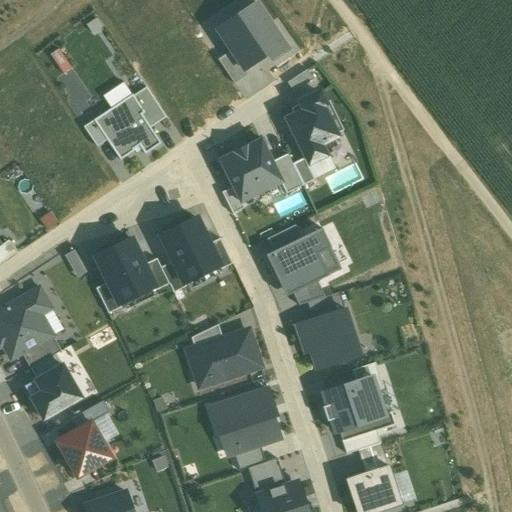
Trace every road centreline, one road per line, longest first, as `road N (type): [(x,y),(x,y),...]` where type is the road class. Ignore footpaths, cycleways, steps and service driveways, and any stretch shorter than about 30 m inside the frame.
road 1 (residential): [(333,511),(265,303),(189,151)]
road 2 (track): [(335,0),(511,234)]
road 3 (residential): [(0,282),(189,151)]
